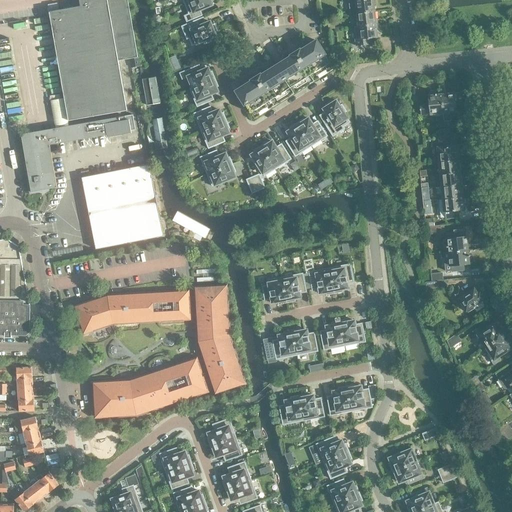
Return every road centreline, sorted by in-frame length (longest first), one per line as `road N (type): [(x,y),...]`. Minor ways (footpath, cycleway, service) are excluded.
road 1 (residential): [(222,511),(186,420),(84,491)]
road 2 (residential): [(380,297),(361,77)]
road 3 (residential): [(509,253),(480,57)]
road 4 (residential): [(388,511),(372,449),(388,390),(386,362)]
road 5 (unknown): [(34,234),(63,216),(70,161),(132,148)]
road 6 (unknown): [(0,28),(16,30),(27,43),(34,79),(29,114),(1,136)]
road 7 (unclassified): [(54,344),(34,234),(16,222)]
road 8 (residential): [(361,77),(345,75),(250,129)]
